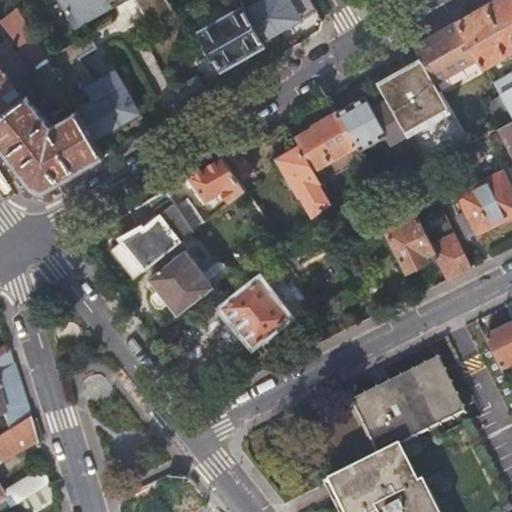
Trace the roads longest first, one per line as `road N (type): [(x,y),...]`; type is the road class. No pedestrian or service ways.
road 1 (residential): [(19,243),(360,48)]
road 2 (residential): [(511,280),(191,438)]
road 3 (residential): [(19,243),(21,290),(87,511)]
road 4 (residential): [(19,243),(45,260),(191,438)]
